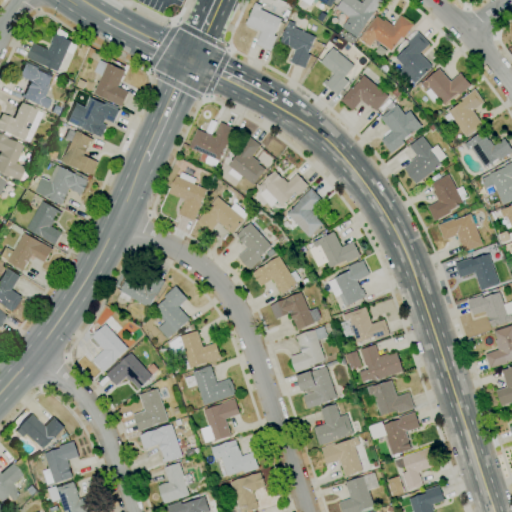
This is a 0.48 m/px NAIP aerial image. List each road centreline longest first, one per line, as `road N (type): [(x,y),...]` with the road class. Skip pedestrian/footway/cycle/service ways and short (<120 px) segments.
road 1 (secondary): [(492,511),(399,241),(370,183),(279,107)]
road 2 (residential): [(119,219),(197,263),(223,289),(306,511)]
road 3 (primary): [(119,219),(82,285),(0,393)]
road 4 (residential): [(33,356),(99,418),(132,511)]
road 5 (primary): [(191,58),(119,219)]
road 6 (residential): [(430,0),(470,32),(511,88)]
